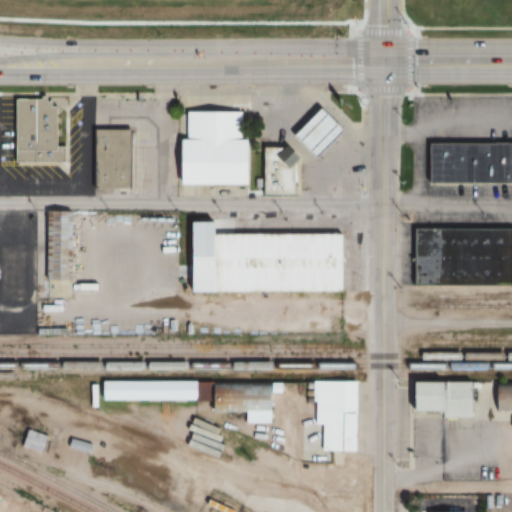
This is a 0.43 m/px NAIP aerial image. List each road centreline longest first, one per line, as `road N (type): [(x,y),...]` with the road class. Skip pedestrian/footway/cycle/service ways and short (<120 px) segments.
road 1 (primary): [(0,60),(511,61)]
road 2 (tertiary): [(383,62),(380,511)]
